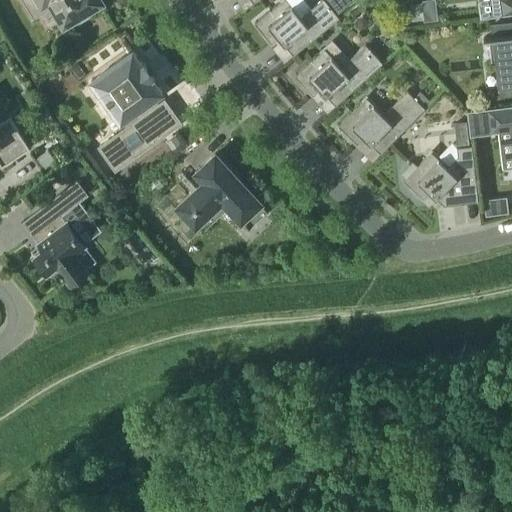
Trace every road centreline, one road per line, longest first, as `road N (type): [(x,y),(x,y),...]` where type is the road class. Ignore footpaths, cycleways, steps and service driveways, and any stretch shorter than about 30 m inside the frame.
road 1 (track): [(511,331),(414,352),(174,377),(0,486)]
road 2 (track): [(511,285),(394,311),(190,329),(55,384),(0,423)]
road 3 (residential): [(511,233),(428,255),(390,243),(268,111),(186,0)]
